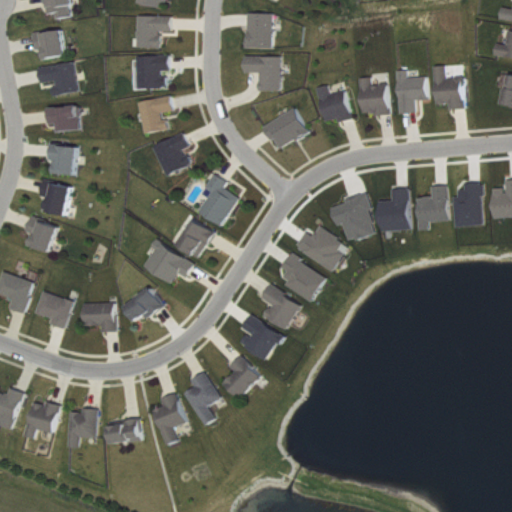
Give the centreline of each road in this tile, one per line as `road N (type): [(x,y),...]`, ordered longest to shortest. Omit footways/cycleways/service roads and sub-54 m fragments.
road 1 (residential): [(0,339),(85,367),(114,368),(168,352),(194,332),(290,190),(316,170),(374,150),(511,138)]
road 2 (residential): [(290,190),(244,150),(214,96),(214,0)]
road 3 (residential): [(0,201),(17,139),(0,38)]
